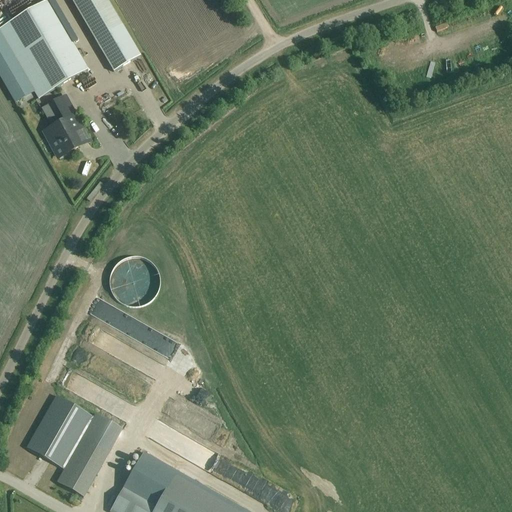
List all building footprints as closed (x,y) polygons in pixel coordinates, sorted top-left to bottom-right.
[(40,98),(89,69),(49,0),(0,29),(40,98)] [(73,0),(115,71),(140,57),(107,0),(73,0)] [(446,31),(434,34),(436,40),(448,36),(446,31)] [(0,77),(15,104),(34,93),(0,33),(0,77)] [(179,84),(209,68),(204,58),(174,75),(179,84)] [(57,159),(60,157),(80,146),(72,132),(82,127),(76,115),(43,133),(57,159)] [(54,379),(65,379),(65,369),(54,369),(54,379)] [(95,389),(95,379),(80,379),(80,375),(69,376),(69,390),(95,389)] [(210,398),(214,386),(199,381),(195,393),(210,398)] [(235,430),(175,400),(168,414),(228,444),(235,430)] [(53,402),(24,454),(59,474),(88,421),(53,402)] [(164,419),(155,437),(249,487),(249,488),(255,484),(261,487),(266,478),(282,511),(294,511),(298,511),(290,494),(281,499),(271,480),(265,477),(262,471),(164,419)] [(126,485),(110,511),(246,511),(177,472),(144,453),(126,485)] [(83,499),(94,480),(68,465),(57,484),(83,499)]
